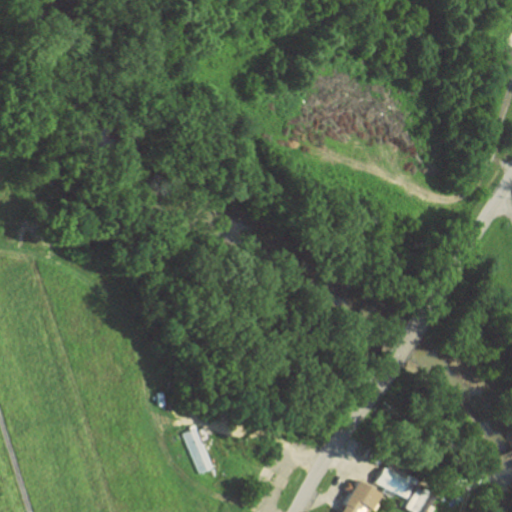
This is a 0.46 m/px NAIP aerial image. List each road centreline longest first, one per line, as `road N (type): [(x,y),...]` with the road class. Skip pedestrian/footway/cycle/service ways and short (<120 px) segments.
road 1 (residential): [(362,402),(449,273)]
road 2 (residential): [(294,511),(362,402)]
